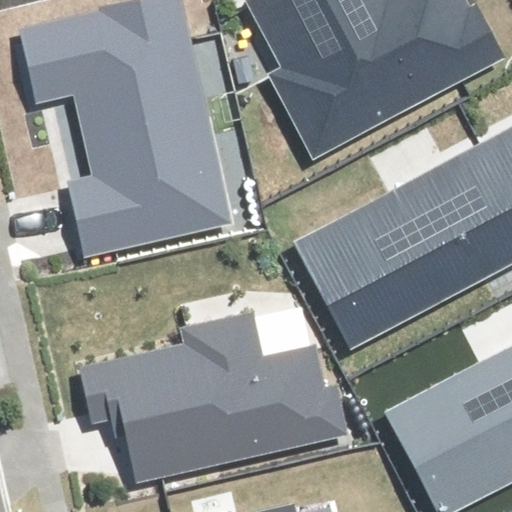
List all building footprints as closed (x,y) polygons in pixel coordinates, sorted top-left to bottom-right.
[(230,220),(179,0),(147,0),(23,28),(40,101),(75,93),(94,174),(71,180),(88,253),(230,220)] [(251,0),(289,69),(273,78),(316,156),(498,58),(466,0),(251,0)] [(511,129),(296,246),(352,348),(511,262),(511,129)] [(189,344),(81,368),(94,420),(123,414),(138,480),(347,432),(336,384),(322,387),(313,346),(263,358),(252,313),(186,328),(189,344)] [(511,343),(387,411),(441,511),(454,511),(511,481),(511,343)]
